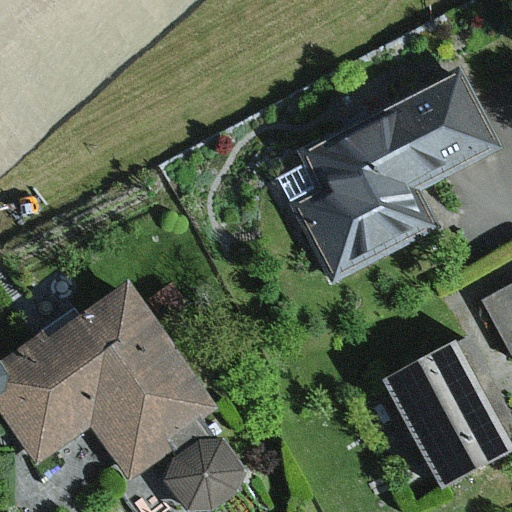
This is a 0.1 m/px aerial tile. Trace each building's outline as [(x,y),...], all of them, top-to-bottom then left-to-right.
[(313,189),(285,204),(327,283),(432,227),(413,192),(499,147),(455,66),(293,152),(313,189)] [(0,426),(30,467),(84,426),(126,482),(113,493),(128,511),(200,511),(248,482),(199,428),(222,411),(118,272),(76,304),(71,297),(0,349),(0,426)] [(511,283),(479,301),(511,360),(511,358),(511,283)] [(167,284),(147,298),(163,322),(184,308),(167,284)] [(460,333),(371,380),(428,488),(501,450),(464,381),(481,372),(460,333)] [(20,511),(4,461),(0,462),(0,511),(20,511)]
